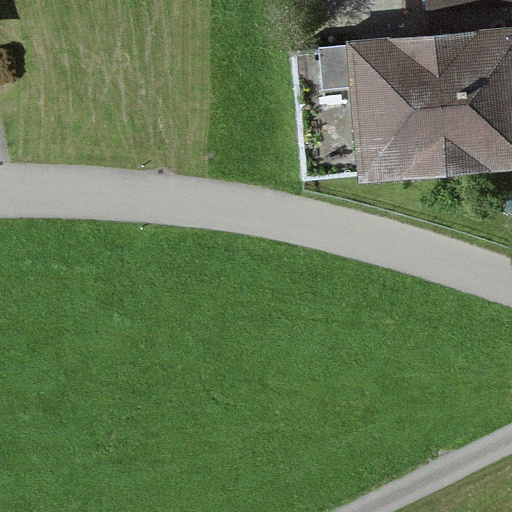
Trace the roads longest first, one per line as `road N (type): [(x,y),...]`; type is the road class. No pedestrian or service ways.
road 1 (unclassified): [(511,284),(429,249),(218,204),(0,193)]
road 2 (residential): [(378,511),(511,443)]
